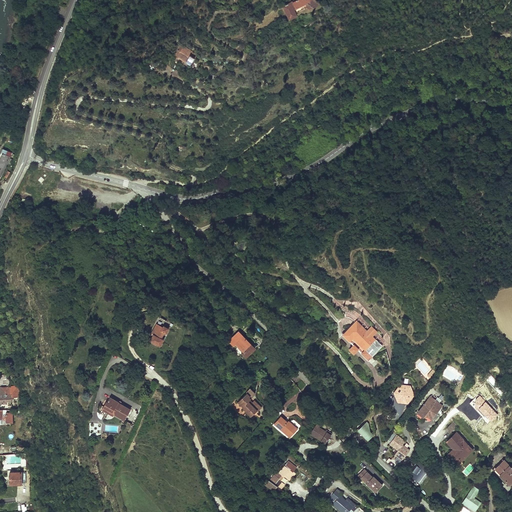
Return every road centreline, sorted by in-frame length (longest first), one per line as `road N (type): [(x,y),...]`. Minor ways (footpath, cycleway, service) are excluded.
road 1 (residential): [(433,511),(329,407),(261,322),(200,269),(140,187)]
road 2 (residential): [(511,102),(434,102),(288,177),(190,198),(140,187)]
road 3 (secondary): [(24,155),(76,0)]
road 4 (residential): [(140,187),(24,155)]
